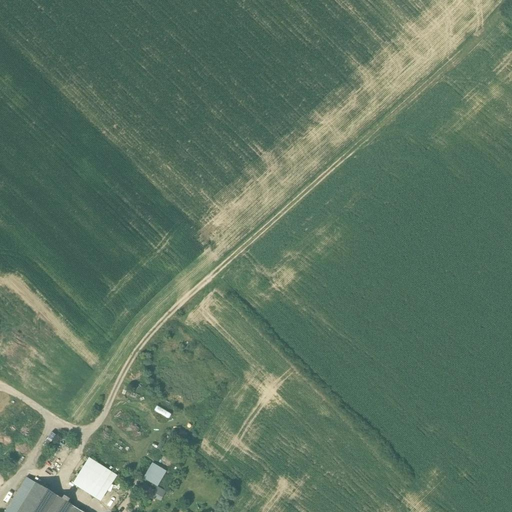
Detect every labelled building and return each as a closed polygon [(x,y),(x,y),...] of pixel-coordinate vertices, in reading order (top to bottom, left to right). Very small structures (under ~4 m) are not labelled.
[(170,418),(172,413),(158,405),(155,410),(170,418)] [(162,419),(164,416),(154,410),(152,414),(162,419)] [(73,485),(101,502),(117,476),(90,458),(73,485)] [(167,472),(153,463),(144,478),(158,487),(167,472)] [(24,476),(1,511),(17,511),(35,483),(24,476)] [(67,511),(71,505),(35,483),(17,511),(67,511)]
